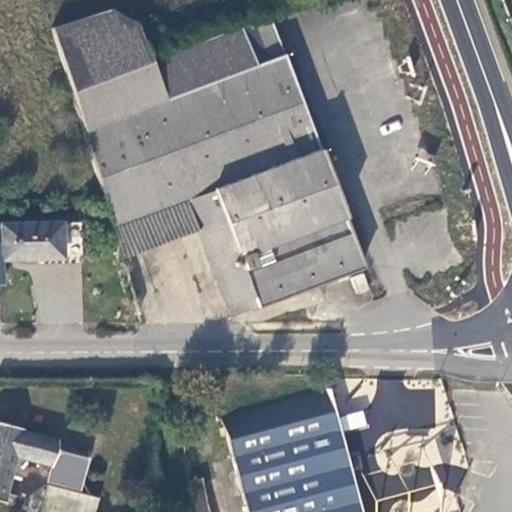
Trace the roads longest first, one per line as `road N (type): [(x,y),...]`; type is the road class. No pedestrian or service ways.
road 1 (unclassified): [(0,351),(511,354)]
road 2 (unknown): [(402,354),(301,14)]
road 3 (secondary): [(435,0),(511,218)]
